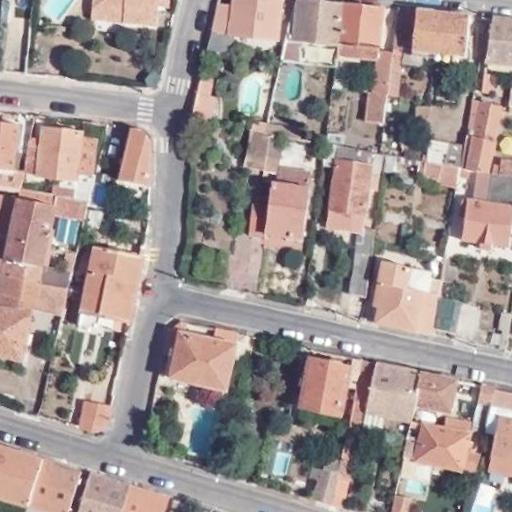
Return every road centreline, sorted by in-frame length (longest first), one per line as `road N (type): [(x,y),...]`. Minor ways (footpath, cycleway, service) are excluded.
road 1 (residential): [(151,291),(511,369)]
road 2 (residential): [(109,454),(295,511)]
road 3 (residential): [(161,113),(163,238),(151,291)]
road 4 (residential): [(151,291),(109,454)]
road 5 (residential): [(161,113),(0,93)]
